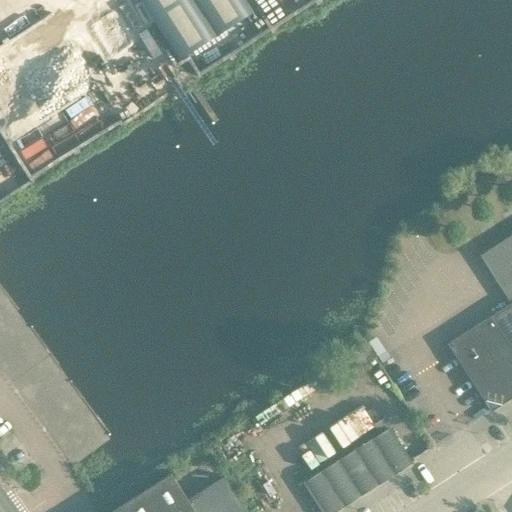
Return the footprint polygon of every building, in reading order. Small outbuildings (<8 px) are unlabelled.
[(248,0),(139,0),(175,62),(191,53),(199,68),(265,30),(248,0)] [(511,233),(479,255),(510,303),(490,316),(511,350),(511,233)] [(511,396),(511,350),(490,316),(447,343),(490,411),(511,396)] [(364,343),(346,355),(355,369),(373,357),(364,343)] [(303,482),(322,511),(331,511),(410,462),(389,427),(303,482)] [(246,511),(206,448),(171,471),(187,497),(196,511),(246,511)] [(196,511),(187,497),(186,498),(169,472),(107,511),(196,511)]
